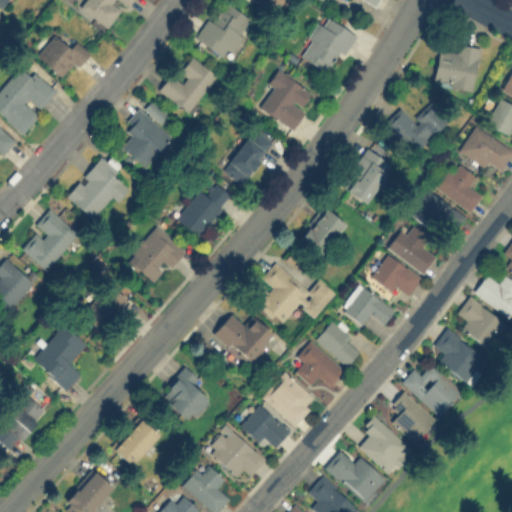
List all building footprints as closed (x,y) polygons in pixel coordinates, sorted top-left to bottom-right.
[(107,26),(121,5),(125,8),(130,0),(82,0),(78,7),(107,26)] [(220,0),(195,40),(221,57),(226,48),(230,51),(251,18),(222,0),(220,0)] [(352,32),(322,14),(297,55),(327,73),(352,32)] [(43,33),(29,49),(62,78),(86,52),(60,28),(50,39),(43,33)] [(436,49),(430,82),(470,88),(477,46),(456,42),(454,52),(436,49)] [(215,73),(190,55),(175,74),(170,70),(156,89),(186,112),(215,73)] [(0,84),(0,115),(20,133),(38,112),(37,110),(54,91),(20,62),(0,84)] [(302,110),(300,109),(312,90),(275,67),(265,82),(271,86),(258,107),(291,128),(302,110)] [(498,89),(511,95),(511,68),(509,67),(498,89)] [(511,134),(511,104),(496,97),(484,121),(511,134)] [(410,153),(446,119),(429,101),(410,119),(398,107),(382,122),(410,153)] [(130,132),(119,146),(144,166),(170,134),(135,107),(121,125),(130,132)] [(482,167),(486,160),(499,168),(511,148),(472,124),(455,150),(482,167)] [(0,154),(13,140),(0,127),(0,154)] [(239,183),(270,140),(252,127),(220,169),(239,183)] [(339,185),(364,202),(390,163),(364,146),(339,185)] [(63,195),(90,218),(109,195),(115,201),(127,187),(112,174),(118,166),(101,151),(63,195)] [(433,185),(466,210),(479,193),(468,185),(475,176),(452,160),(433,185)] [(175,218),(197,235),(228,194),(206,177),(175,218)] [(407,215),(449,236),(462,211),(420,189),(407,215)] [(343,222),(322,205),(296,238),(316,255),(343,222)] [(19,248),(44,269),(76,232),(47,207),(33,223),(43,232),(39,236),(33,232),(19,248)] [(182,249),(154,223),(122,256),(150,282),(182,249)] [(421,272),(432,254),(418,244),(425,233),(408,223),(403,231),(398,227),(384,248),(421,272)] [(511,273),(511,233),(501,252),(509,257),(502,267),(511,273)] [(418,275),(384,252),(368,275),(394,293),(398,288),(405,293),(418,275)] [(0,306),(4,310),(31,281),(4,256),(0,260),(0,306)] [(332,291),(316,277),(306,289),(272,261),(259,277),(267,284),(252,301),(278,322),(295,302),(311,316),(332,291)] [(511,307),(511,281),(502,274),(496,282),(484,273),(471,291),(506,316),(511,307)] [(125,301),(107,282),(79,311),(97,329),(125,301)] [(392,307),(356,282),(338,308),(360,323),(366,314),(380,324),(392,307)] [(485,346),(502,320),(466,295),(455,312),(464,318),(458,327),(485,346)] [(244,365),(272,335),(252,315),(243,325),(229,311),(209,331),(244,365)] [(329,319),(312,337),(343,365),(359,347),(329,319)] [(29,359),(63,388),(77,371),(67,363),(85,342),(61,321),(29,359)] [(435,359),(464,381),(483,355),(444,326),(431,344),(441,351),(435,359)] [(328,384),(342,367),(307,339),(294,355),(300,361),(292,371),(309,384),(317,375),(328,384)] [(435,414),(458,389),(428,362),(418,373),(411,366),(398,380),(435,414)] [(207,399),(191,385),(197,378),(183,365),(157,393),(187,421),(207,399)] [(314,398),(283,371),(260,397),(291,424),(314,398)] [(396,412),(388,420),(412,441),(432,418),(400,390),(387,405),(396,412)] [(0,442),(7,449),(43,410),(24,393),(0,418),(0,442)] [(237,425),(256,442),(262,436),(272,445),(286,429),(257,403),(237,425)] [(355,445),(385,474),(409,449),(372,412),(358,426),(366,434),(355,445)] [(111,447),(129,463),(155,433),(138,418),(111,447)] [(257,455),(226,423),(203,446),(235,478),(257,455)] [(321,465),(361,501),(382,477),(357,454),(350,462),(336,449),(321,465)] [(223,479),(206,463),(199,471),(194,467),(179,483),(210,511),(212,511),(227,496),(216,486),(223,479)] [(84,511),(110,486),(91,468),(58,504),(66,511),(84,511)] [(307,505),(314,511),(351,511),(356,507),(320,473),(304,490),(313,498),(307,505)] [(195,511),(197,510),(178,492),(171,499),(169,497),(154,511),(195,511)] [(304,511),(293,501),(282,511),(304,511)]
